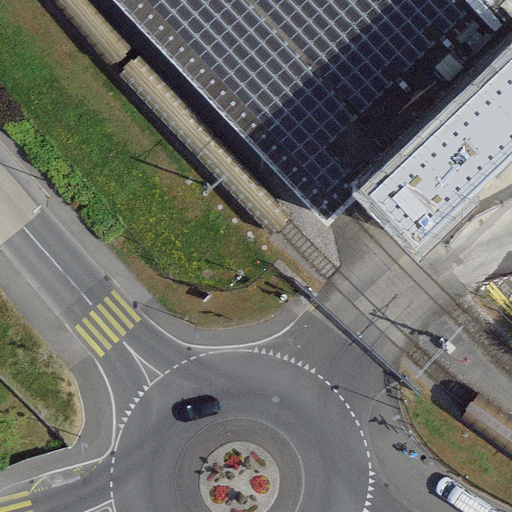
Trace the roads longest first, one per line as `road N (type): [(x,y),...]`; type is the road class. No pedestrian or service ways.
road 1 (residential): [(176,408),(0,202)]
road 2 (secondary): [(339,489),(328,442),(290,401),(227,387),(176,408)]
road 3 (secondary): [(139,464),(92,491),(26,511)]
